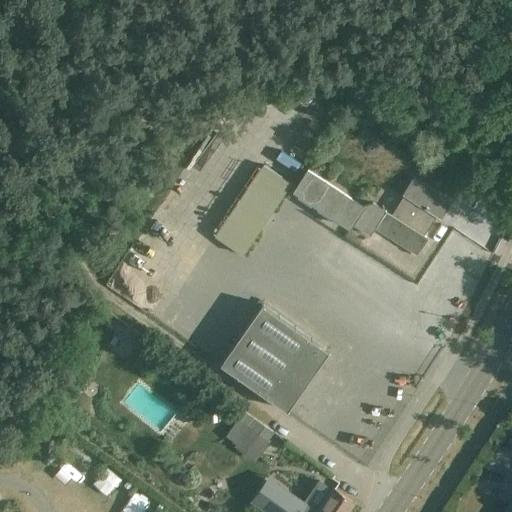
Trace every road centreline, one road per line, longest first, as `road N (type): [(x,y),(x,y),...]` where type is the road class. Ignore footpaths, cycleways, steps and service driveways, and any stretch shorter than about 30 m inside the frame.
road 1 (track): [(0,92),(18,142),(100,288),(278,418)]
road 2 (tertiary): [(393,511),(511,315)]
